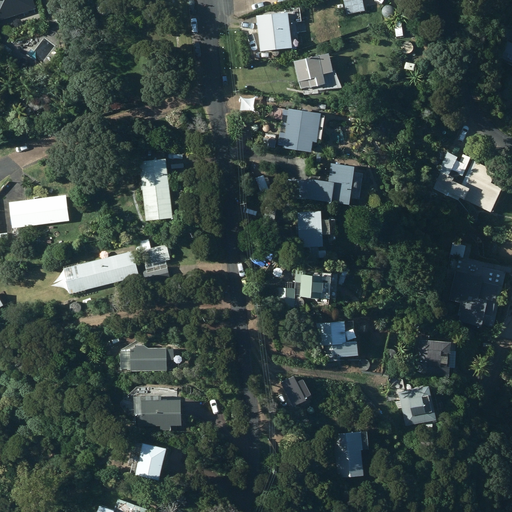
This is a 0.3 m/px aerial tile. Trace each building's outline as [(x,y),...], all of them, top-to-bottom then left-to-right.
[(35,0),(0,0),(0,21),(38,8),(35,0)] [(345,0),(348,14),(367,10),(364,0),(345,0)] [(259,16),(263,51),(294,47),(291,12),(259,16)] [(511,60),(511,43),(509,42),(503,56),(511,60)] [(337,71),(332,53),(297,61),(303,88),(313,85),(313,87),(329,83),(326,74),(337,71)] [(321,142),(324,122),(320,122),(321,112),(292,108),(291,109),(275,107),(273,118),(290,121),(286,147),(315,151),(317,141),(321,142)] [(175,218),(170,158),(143,161),(148,221),(175,218)] [(450,191),(495,212),(511,177),(475,160),(463,184),(455,180),(457,177),(449,173),(441,190),(449,193),(450,191)] [(358,166),(334,163),(331,182),(308,179),(307,191),(297,190),(296,198),(306,200),(306,198),(353,204),(358,166)] [(262,172),(254,176),(262,190),(269,186),(262,172)] [(17,228),(71,221),(68,195),(13,202),(17,228)] [(14,225),(12,206),(0,207),(0,212),(0,213),(2,227),(14,225)] [(325,211),(300,211),(301,228),(296,228),(296,234),(301,234),(301,247),(312,247),(313,258),(328,258),(328,250),(321,251),(320,247),(326,247),(325,234),(332,234),(332,219),(325,220),(325,211)] [(2,241),(9,241),(8,233),(1,233),(2,241)] [(153,248),(151,240),(145,241),(147,249),(145,250),(149,265),(172,259),(171,255),(173,255),(171,247),(169,248),(168,244),(153,248)] [(207,252),(191,240),(184,248),(200,260),(207,252)] [(463,260),(465,242),(452,241),(450,258),(463,260)] [(11,242),(0,245),(0,258),(3,267),(18,262),(11,242)] [(19,259),(23,271),(52,260),(48,249),(19,259)] [(72,293),(142,276),(136,251),(75,266),(78,280),(69,282),(72,293)] [(168,265),(145,271),(149,285),(172,279),(168,265)] [(334,299),(336,273),(298,271),(297,289),(278,287),(276,305),(296,306),(296,295),(303,295),(302,297),(334,299)] [(496,318),(503,286),(483,281),(457,275),(451,301),(463,304),(459,321),(486,327),(488,316),(496,318)] [(349,321),(318,323),(320,345),(328,345),(329,362),(342,361),(342,357),(362,356),(361,341),(351,342),(349,321)] [(457,342),(423,340),(420,375),(455,377),(457,342)] [(134,371),(169,371),(169,360),(176,359),(176,349),(152,349),(147,345),(141,345),(136,349),(134,349),(134,351),(123,351),(123,369),(134,369),(134,371)] [(369,375),(369,359),(360,358),(359,375),(369,375)] [(280,380),(292,405),(307,398),(305,393),(309,391),(302,376),(297,379),(294,373),(280,380)] [(441,420),(435,386),(401,392),(407,426),(441,420)] [(165,400),(165,396),(137,396),(137,415),(142,414),(142,426),(162,426),(163,430),(173,430),(173,426),(185,426),(185,400),(165,400)] [(331,424),(318,421),(316,431),(329,434),(331,424)] [(337,434),(340,477),(367,475),(365,450),(367,450),(366,432),(337,434)] [(162,480),(170,449),(147,443),(138,474),(162,480)] [(152,511),(153,511),(119,498),(115,510),(105,506),(102,511),(152,511)]
